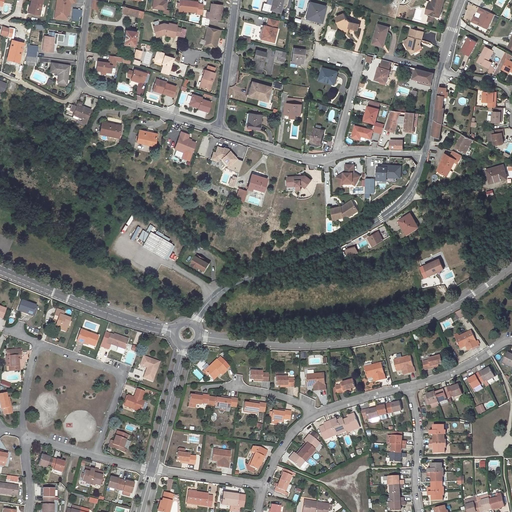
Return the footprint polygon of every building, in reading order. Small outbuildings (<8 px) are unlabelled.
[(30,0),(29,13),(39,15),(41,0),(30,0)] [(75,0),(55,0),(53,19),(66,20),(67,14),(70,14),(71,3),(75,3),(75,0)] [(153,0),(152,8),(164,9),(163,13),(168,13),(169,10),(165,10),(167,1),(162,1),(162,0),(153,0)] [(187,11),(197,12),(198,2),(184,0),(179,0),(178,10),(187,11)] [(280,12),(283,0),(272,0),(270,10),(280,12)] [(433,0),(432,4),(431,9),(428,8),(426,13),(435,16),(435,13),(440,15),(444,0),(433,0)] [(325,6),(310,2),(306,16),(314,18),(313,20),(321,22),(325,6)] [(218,20),(218,13),(221,13),(222,5),(211,4),(209,19),(218,20)] [(139,10),(128,7),(127,14),(138,17),(139,10)] [(80,21),(82,10),(73,8),(71,20),(80,21)] [(488,29),(494,14),(478,8),(476,12),(480,13),(478,18),(473,15),(470,22),(488,29)] [(337,22),(348,31),(349,28),(358,31),(359,24),(350,22),(347,19),(344,13),(336,17),(337,22)] [(202,17),(200,24),(207,26),(209,19),(203,18),(202,17)] [(274,43),(280,21),(268,18),(266,26),(263,25),(259,39),(274,43)] [(162,23),(152,26),(154,32),(156,31),(158,36),(161,35),(161,33),(162,33),(165,33),(165,35),(173,36),(174,34),(175,27),(176,24),(168,23),(167,24),(162,23)] [(389,27),(378,24),(373,44),(382,46),(385,35),(386,36),(389,27)] [(0,34),(6,36),(8,28),(1,26),(0,31),(0,34)] [(220,30),(207,26),(206,31),(208,31),(206,40),(204,45),(216,47),(219,34),(220,30)] [(404,41),(411,53),(422,47),(418,42),(419,40),(421,40),(423,32),(411,29),(409,39),(404,41)] [(135,46),(137,31),(125,30),(123,44),(135,46)] [(41,50),(52,52),(54,43),(56,44),(57,41),(62,42),(63,35),(54,33),(54,37),(43,35),(41,50)] [(469,56),(477,42),(469,38),(466,44),(461,51),(469,56)] [(15,43),(12,43),(11,45),(10,45),(4,70),(9,71),(12,61),(14,61),(17,47),(14,46),(15,43)] [(486,47),(477,62),(489,69),(492,63),(489,61),(495,52),(486,47)] [(498,55),(504,58),(507,53),(507,52),(498,47),(496,51),(499,52),(498,55)] [(303,62),(305,50),(293,48),(292,61),(303,62)] [(261,72),(266,53),(256,50),(254,58),(256,58),(255,61),(253,70),(261,72)] [(277,60),(284,62),(285,58),(286,53),(275,50),(274,55),(278,56),(277,60)] [(163,53),(156,51),(154,58),(162,61),(161,63),(161,64),(163,64),(160,72),(168,75),(171,66),(170,66),(171,61),(172,58),(164,55),(163,53)] [(503,70),(510,74),(511,72),(511,61),(511,58),(511,55),(507,53),(504,58),(503,60),(507,62),(507,60),(508,61),(503,70)] [(122,57),(110,55),(108,62),(108,63),(105,62),(97,61),(96,70),(101,71),(105,72),(110,72),(112,65),(115,66),(116,59),(121,60),(122,57)] [(379,67),(376,79),(381,81),(381,83),(386,85),(390,70),(389,70),(391,63),(383,61),(381,67),(379,67)] [(69,65),(51,62),(50,71),(59,73),(58,82),(59,82),(65,83),(66,83),(69,65)] [(415,75),(414,78),(419,79),(422,79),(432,82),(434,73),(404,65),(402,72),(415,75)] [(336,76),(337,72),(323,68),(320,80),(333,83),(334,76),(336,76)] [(130,78),(139,81),(143,82),(146,73),(133,69),(130,78)] [(203,77),(201,86),(209,89),(214,72),(205,69),(202,77),(203,77)] [(166,82),(156,78),(154,83),(155,84),(154,88),(163,91),(162,93),(172,96),(176,86),(165,83),(166,82)] [(135,93),(142,95),(145,85),(139,82),(135,93)] [(254,90),(253,97),(267,101),(271,87),(252,82),(250,89),(254,90)] [(154,83),(152,90),(162,93),(163,91),(154,88),(155,84),(154,83)] [(440,123),(445,88),(439,87),(434,120),(440,123)] [(494,102),(494,93),(484,92),(483,103),(488,103),(488,108),(494,108),(496,108),(496,103),(494,102)] [(202,97),(192,94),(189,104),(193,106),(196,105),(199,106),(198,107),(198,108),(208,112),(211,102),(201,99),(202,97)] [(290,114),(295,114),(301,115),(302,105),(301,105),(302,100),(288,98),(287,103),(286,103),(285,113),(290,114)] [(74,112),(72,117),(81,121),(85,123),(91,109),(81,106),(80,108),(76,106),(72,104),(70,110),(74,112)] [(368,106),(365,120),(375,123),(379,109),(379,107),(369,105),(369,106),(368,106)] [(500,123),(501,112),(502,112),(502,108),(496,108),(494,108),(493,112),(492,122),(500,123)] [(414,126),(415,113),(392,111),(386,129),(395,132),(398,121),(406,123),(405,130),(413,131),(414,126)] [(249,113),(247,128),(259,129),(261,115),(249,113)] [(442,124),(440,123),(434,120),(431,140),(434,140),(435,136),(440,138),(442,124)] [(120,126),(102,122),(99,133),(108,135),(108,132),(118,135),(120,126)] [(373,130),(355,125),(352,137),(356,139),(357,137),(360,138),(361,136),(370,139),(373,130)] [(324,130),(314,128),(311,141),(320,144),(322,137),(324,130)] [(494,141),(494,144),(496,145),(504,144),(503,137),(502,133),(503,133),(503,129),(488,131),(489,141),(494,141)] [(139,130),(136,141),(145,143),(145,142),(154,144),(156,134),(139,130)] [(188,134),(181,132),(174,149),(184,152),(185,150),(192,153),(196,143),(191,141),(186,139),(188,134)] [(474,139),(470,137),(463,134),(456,148),(467,153),(474,139)] [(403,149),(403,140),(391,140),(391,150),(403,149)] [(248,146),(234,142),(230,153),(244,158),(248,146)] [(225,162),(229,152),(220,149),(217,159),(225,162)] [(444,159),(443,162),(439,170),(446,174),(451,166),(452,167),(456,161),(458,162),(462,155),(454,151),(451,156),(446,153),(443,158),(444,159)] [(238,169),(240,162),(237,161),(235,165),(232,164),(230,167),(238,169)] [(354,164),(345,164),(345,172),(344,172),(336,177),(340,183),(344,181),(353,181),(357,183),(361,176),(354,172),(354,164)] [(502,180),(507,178),(504,165),(487,170),(490,181),(502,178),(502,180)] [(388,166),(378,166),(377,179),(387,180),(388,166)] [(263,191),(267,179),(251,174),(247,189),(251,190),(252,188),(263,191)] [(292,178),(288,178),(288,186),(302,185),(306,188),(311,180),(306,176),(292,177),(292,178)] [(243,203),(245,190),(237,189),(234,201),(243,203)] [(342,206),(332,209),(334,219),(344,217),(344,216),(350,215),(349,212),(353,211),(358,208),(352,200),(345,205),(346,206),(343,208),(342,208),(342,207),(342,206)] [(400,220),(405,228),(408,234),(420,226),(419,225),(421,223),(418,219),(416,220),(411,213),(400,220)] [(133,241),(140,228),(137,226),(130,239),(133,241)] [(162,238),(149,231),(142,246),(167,260),(175,245),(162,238)] [(379,231),(369,237),(374,245),(384,239),(379,231)] [(200,266),(207,270),(210,263),(204,260),(201,258),(202,257),(199,255),(194,263),(195,264),(200,266)] [(440,257),(424,265),(429,275),(438,271),(437,268),(444,265),(440,257)] [(21,300),(18,310),(33,315),(36,305),(21,300)] [(58,317),(57,321),(55,325),(61,328),(62,326),(67,328),(70,318),(63,315),(64,311),(57,309),(54,315),(58,317)] [(462,309),(456,312),(460,318),(467,315),(462,309)] [(84,342),(94,346),(98,336),(80,329),(78,337),(85,340),(84,342)] [(455,338),(460,348),(466,346),(468,344),(470,349),(478,345),(471,330),(455,338)] [(111,343),(117,346),(125,348),(128,339),(114,334),(113,335),(110,333),(106,344),(110,345),(111,343)] [(18,359),(21,359),(20,349),(6,350),(7,356),(10,355),(10,356),(11,366),(9,366),(10,371),(19,370),(18,359)] [(511,354),(508,352),(503,362),(511,366),(511,354)] [(438,364),(443,363),(441,355),(428,358),(429,360),(422,362),(424,370),(431,368),(431,366),(438,364)] [(152,380),(159,361),(143,356),(140,364),(147,367),(144,377),(152,380)] [(411,356),(393,360),(396,371),(402,370),(405,369),(406,374),(415,371),(411,356)] [(204,370),(211,378),(218,372),(219,373),(221,375),(227,370),(226,369),(229,366),(220,357),(217,359),(216,359),(204,370)] [(381,362),(364,367),(367,378),(373,376),(375,376),(377,381),(386,378),(381,362)] [(495,376),(489,367),(482,371),(481,370),(478,372),(483,382),(487,380),(487,381),(495,376)] [(192,373),(200,380),(204,375),(195,368),(192,373)] [(249,371),(249,379),(261,379),(261,381),(268,382),(268,374),(261,373),(261,371),(249,371)] [(475,375),(468,380),(473,389),(481,385),(480,384),(483,382),(478,372),(475,374),(475,375)] [(287,387),(294,387),(294,379),(287,378),(287,377),(282,377),(282,373),(275,373),(275,385),(279,385),(287,385),(287,387)] [(317,390),(326,389),(324,373),(307,374),(308,386),(314,385),(316,385),(317,390)] [(344,390),(351,388),(356,387),(354,380),(341,383),(342,385),(335,386),(338,394),(344,392),(344,390)] [(454,396),(454,397),(463,394),(459,384),(451,387),(450,386),(447,387),(450,397),(454,396)] [(447,387),(443,388),(444,390),(435,392),(439,402),(439,403),(447,400),(447,399),(450,397),(447,387)] [(134,397),(127,395),(124,405),(140,411),(144,401),(140,400),(144,391),(137,388),(134,397)] [(439,402),(435,392),(435,391),(423,395),(427,406),(439,402)] [(0,403),(1,409),(3,408),(4,415),(13,413),(11,406),(9,406),(7,397),(6,392),(0,393),(0,403)] [(201,402),(207,404),(209,395),(202,394),(201,396),(194,395),(189,394),(188,403),(195,404),(201,404),(201,402)] [(230,400),(220,398),(215,398),(214,406),(229,408),(229,406),(236,407),(237,399),(230,398),(230,400)] [(244,402),(243,410),(258,412),(258,411),(264,411),(265,403),(259,403),(258,404),(249,403),(244,402)] [(402,410),(400,402),(392,404),(392,402),(388,403),(390,413),(402,410)] [(377,407),(377,408),(379,415),(390,413),(388,403),(385,404),(385,405),(377,407)] [(483,403),(475,407),(478,414),(486,410),(483,403)] [(380,419),(379,415),(377,408),(369,410),(369,409),(365,409),(368,419),(372,419),(372,422),(379,421),(379,419),(380,419)] [(271,411),(270,419),(282,420),(283,419),(289,420),(290,411),(284,410),(283,412),(276,411),(271,411)] [(343,420),(347,430),(348,432),(355,429),(360,427),(354,413),(347,416),(348,418),(343,420)] [(336,418),(330,420),(335,434),(340,433),(347,430),(343,420),(343,418),(337,420),(336,418)] [(335,434),(330,420),(324,423),(324,425),(319,427),(324,439),(331,437),(330,436),(335,434)] [(429,434),(433,435),(444,434),(445,434),(445,430),(444,430),(444,425),(433,425),(433,430),(429,430),(429,434)] [(117,430),(113,441),(112,444),(113,445),(112,448),(126,453),(130,441),(129,440),(126,439),(128,434),(117,430)] [(306,441),(300,448),(310,456),(315,450),(314,449),(319,443),(309,434),(304,439),(306,441)] [(444,439),(444,434),(433,435),(434,440),(429,440),(429,444),(446,443),(446,439),(444,439)] [(392,444),(405,445),(407,445),(407,441),(402,441),(402,436),(392,435),(392,439),(391,439),(390,444),(392,444)] [(429,444),(429,448),(434,448),(434,453),(445,453),(445,448),(446,448),(446,443),(429,444)] [(405,445),(392,444),(392,453),(401,453),(401,449),(405,449),(405,445)] [(264,457),(267,450),(259,447),(253,446),(250,451),(255,453),(249,466),(254,469),(256,469),(258,465),(262,456),(264,457)] [(310,456),(300,448),(295,455),(293,453),(288,459),(299,468),(304,461),(305,462),(310,456)] [(177,452),(176,460),(180,461),(188,462),(187,464),(194,465),(195,457),(189,455),(189,454),(184,453),(185,451),(184,449),(179,449),(177,450),(177,452)] [(219,467),(228,468),(230,452),(213,449),(211,460),(217,461),(219,462),(219,467)] [(406,453),(401,453),(392,453),(390,452),(390,457),(391,457),(391,461),(401,462),(401,457),(406,457),(406,453)] [(41,454),(38,464),(50,468),(53,458),(41,454)] [(50,468),(62,472),(65,462),(53,458),(50,468)] [(443,468),(442,468),(442,463),(431,463),(431,468),(427,468),(427,473),(444,472),(443,468)] [(94,469),(90,468),(89,472),(84,470),(82,481),(86,482),(86,484),(90,485),(94,469)] [(295,473),(283,468),(281,472),(283,472),(279,480),(288,483),(291,476),(294,477),(295,473)] [(99,470),(94,469),(90,485),(94,486),(95,484),(100,486),(103,475),(98,474),(99,470)] [(427,473),(427,477),(432,477),(432,482),(442,481),(442,476),(444,476),(444,472),(427,473)] [(110,476),(107,487),(119,490),(122,480),(118,479),(110,476)] [(390,485),(403,484),(404,484),(404,480),(399,481),(399,476),(389,476),(389,480),(388,480),(388,485),(390,485)] [(126,481),(122,480),(119,490),(123,491),(130,493),(132,493),(134,483),(126,481)] [(284,492),(288,483),(279,480),(276,488),(275,487),(274,490),(286,496),(287,493),(284,492)] [(442,481),(432,482),(432,487),(427,487),(428,491),(444,491),(444,487),(443,487),(442,481)] [(0,493),(17,495),(18,486),(13,485),(13,484),(0,482),(0,493)] [(400,493),(399,488),(403,488),(403,484),(390,485),(391,493),(400,493)] [(43,488),(43,496),(43,500),(54,500),(54,488),(43,488)] [(188,491),(186,503),(210,507),(212,496),(207,496),(207,494),(188,491)] [(444,495),(444,491),(428,491),(428,495),(432,496),(432,500),(443,500),(443,495),(444,495)] [(164,493),(160,505),(159,505),(157,511),(162,511),(167,511),(171,501),(168,501),(170,494),(164,493)] [(404,497),(400,498),(400,493),(391,493),(391,502),(404,501),(404,497)] [(244,496),(229,494),(229,495),(222,494),(221,504),(232,506),(240,507),(242,507),(244,496)] [(490,499),(492,509),(493,510),(505,506),(502,496),(490,499)] [(481,500),(481,502),(478,503),(480,511),(483,511),(484,511),(492,509),(490,499),(490,498),(481,500)] [(53,511),(54,501),(54,500),(43,500),(43,504),(42,511),(53,511)] [(314,511),(316,503),(316,502),(308,501),(308,502),(303,501),(301,511),(314,511)] [(404,501),(391,502),(389,502),(389,507),(391,507),(391,511),(401,510),(400,505),(406,505),(405,501),(404,501)] [(480,511),(478,503),(474,504),(474,502),(465,505),(467,511),(480,511)] [(327,511),(328,504),(321,503),(321,504),(316,503),(314,511),(327,511)]
